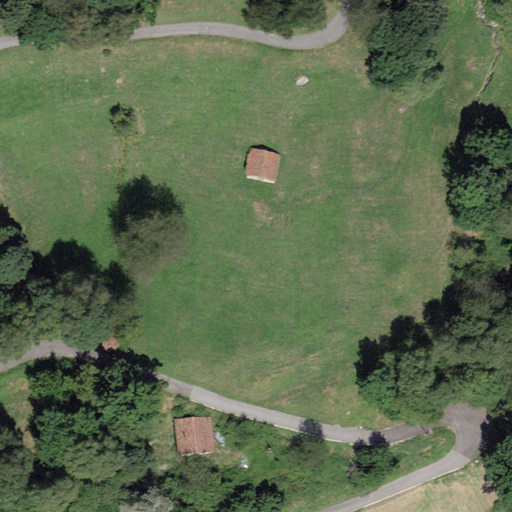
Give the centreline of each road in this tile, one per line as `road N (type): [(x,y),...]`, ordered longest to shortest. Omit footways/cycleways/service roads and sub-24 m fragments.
road 1 (unclassified): [(0,364),(33,351),(82,351),(203,397),(344,435),(390,436),(428,420),(462,422),(469,440),(455,457),(330,511)]
road 2 (unclassified): [(353,0),(328,34),(310,40),(196,27),(0,44)]
